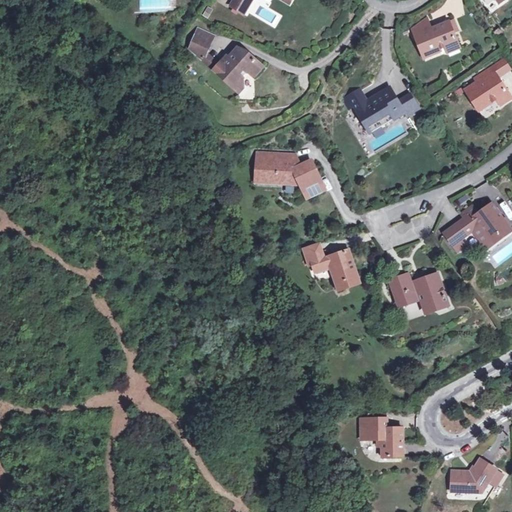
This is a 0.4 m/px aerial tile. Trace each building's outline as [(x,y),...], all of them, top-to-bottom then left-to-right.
[(290,0),(291,0),(234,0),(231,6),(244,14),(252,0),(290,0)] [(260,20),(274,28),(281,15),(266,8),(260,20)] [(423,34),(431,53),(446,47),(449,53),(460,49),(454,32),(457,31),(453,19),(431,29),(427,18),(413,29),(416,36),(423,34)] [(200,42),(204,32),(198,29),(194,39),(200,42)] [(213,36),(204,32),(200,42),(194,39),(192,46),(207,53),(213,36)] [(424,56),(431,53),(423,34),(416,36),(424,56)] [(190,49),(203,60),(206,53),(207,53),(192,46),(190,49)] [(242,86),(242,78),(248,71),(253,77),(262,66),(246,52),(239,49),(229,59),(227,57),(219,65),(214,70),(233,87),(239,92),(242,89),(242,86)] [(214,70),(219,65),(206,53),(203,60),(214,70)] [(248,83),(253,77),(248,71),(242,78),(248,83)] [(511,88),(507,80),(501,84),(493,73),(466,90),(480,110),(497,99),(501,105),(511,99),(506,92),(511,88)] [(361,90),(361,91),(374,84),(369,77),(357,84),(361,90)] [(242,89),(239,92),(239,101),(256,101),(254,84),(242,86),(242,89)] [(349,97),(354,105),(370,133),(404,114),(406,117),(420,109),(411,95),(398,103),(389,89),(376,97),(377,99),(369,104),(361,91),(361,90),(349,97)] [(354,105),(349,97),(345,99),(345,104),(348,108),(354,105)] [(298,179),(301,183),(308,198),(325,190),(312,163),(303,167),(301,163),(285,162),(285,154),(258,153),(256,181),(287,183),(287,179),(298,179)] [(297,155),(285,154),(285,162),(301,163),(297,155)] [(511,231),(508,227),(502,219),(503,218),(492,204),(478,214),(472,206),(460,214),(464,219),(445,234),(458,252),(466,246),(462,240),(474,231),(488,249),(511,231)] [(504,217),(503,218),(502,219),(508,227),(510,225),(504,217)] [(312,263),(326,259),(320,244),(304,249),(310,266),(313,265),(312,263)] [(338,285),(358,278),(348,251),(326,259),(312,263),(313,265),(316,273),(332,267),(338,285)] [(415,283),(415,284),(411,285),(408,276),(390,282),(399,307),(416,302),(416,299),(420,298),(421,300),(425,312),(448,304),(438,276),(415,283)] [(360,284),(358,278),(338,285),(340,290),(360,284)] [(403,307),(407,320),(423,316),(419,303),(403,307)] [(368,422),(386,422),(386,414),(368,415),(368,419),(368,422)] [(382,439),(382,446),(382,458),(403,457),(403,428),(387,429),(386,422),(368,422),(368,440),(377,440),(382,439)] [(472,474),(470,472),(450,472),(450,481),(453,482),(453,493),(469,494),(470,492),(481,492),(481,494),(487,499),(503,474),(481,460),(476,468),(472,474)]
